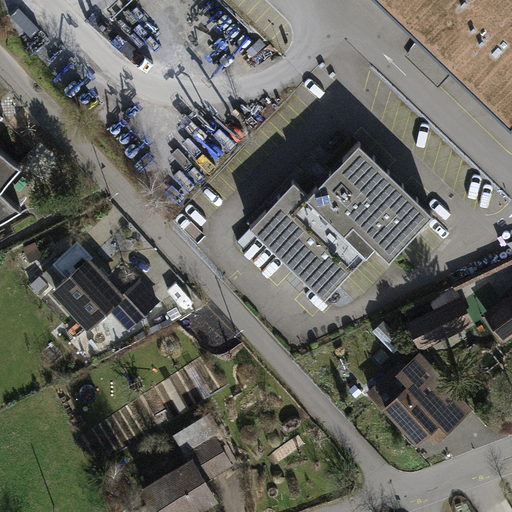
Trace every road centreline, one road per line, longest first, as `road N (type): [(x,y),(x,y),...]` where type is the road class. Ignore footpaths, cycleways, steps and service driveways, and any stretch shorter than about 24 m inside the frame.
road 1 (residential): [(0,60),(396,490)]
road 2 (residential): [(511,174),(325,0)]
road 3 (residential): [(511,447),(396,490)]
